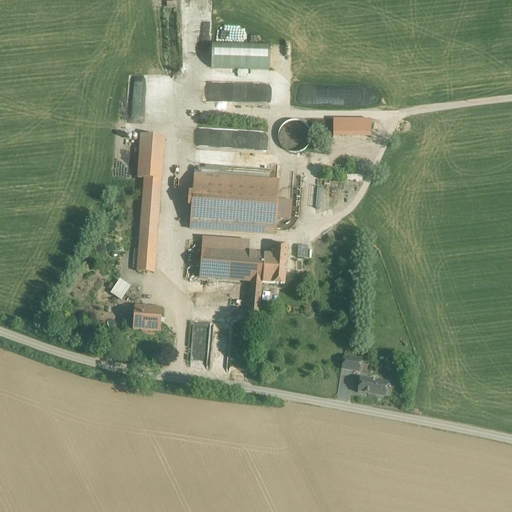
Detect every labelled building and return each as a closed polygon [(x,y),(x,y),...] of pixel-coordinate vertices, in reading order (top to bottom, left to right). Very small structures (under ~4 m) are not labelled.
[(271,44),(211,43),(211,68),(270,70),(271,44)] [(310,143),(311,137),(310,131),(306,125),(301,122),(294,121),(288,122),(283,126),(280,131),(278,137),(280,143),(283,149),(289,152),(295,153),(301,152),(306,148),(310,143)] [(197,145),(262,149),(263,132),(198,128),(197,145)] [(164,138),(141,136),(138,179),(145,179),(161,180),(164,138)] [(278,181),(194,176),(190,229),(275,235),(278,181)] [(161,180),(145,179),(144,190),(160,191),(161,180)] [(160,191),(144,190),(140,245),(156,246),(160,191)] [(202,240),(201,250),(249,254),(250,243),(202,240)] [(156,246),(140,245),(138,272),(153,274),(156,246)] [(287,246),(274,245),(273,255),(264,255),(262,283),(284,285),(287,246)] [(249,254),(201,250),(199,278),(251,282),(247,318),(253,318),(258,319),(261,291),(262,283),(264,255),(249,254)] [(119,282),(111,294),(121,300),(129,288),(119,282)] [(161,310),(135,308),(133,330),(160,332),(161,310)] [(361,361),(343,358),(341,369),(359,372),(361,361)] [(377,382),(360,379),(357,393),(375,396),(385,398),(387,384),(377,382)] [(350,402),(351,382),(340,381),(339,401),(350,402)]
